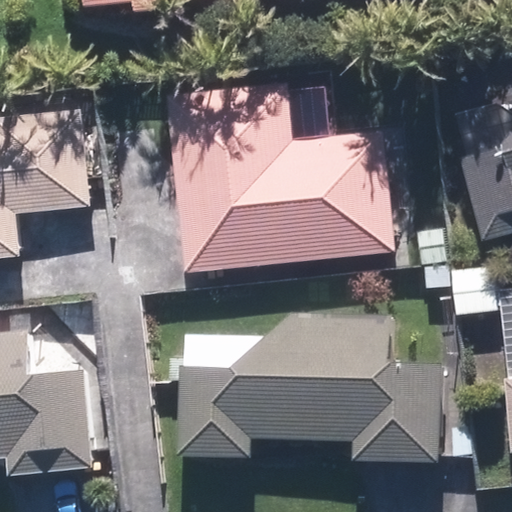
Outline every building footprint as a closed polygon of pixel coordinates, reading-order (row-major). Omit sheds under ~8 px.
[(298,85),(178,97),(194,273),(404,253),(393,134),(303,143),(298,85)] [(90,110),(1,119),(2,131),(0,130),(0,259),(29,257),(24,217),(100,208),(100,206),(90,110)] [(511,149),(479,158),(474,159),(496,238),(511,234),(511,149)] [(449,229),(424,231),(427,264),(452,261),(449,229)] [(432,289),(456,286),(454,266),(430,268),(432,289)] [(464,316),(504,312),(499,266),(459,272),(464,316)] [(190,368),(190,378),(188,458),(258,458),(259,440),(362,440),(362,461),(447,462),(447,456),(449,363),(399,362),(400,315),(294,313),(276,337),(193,335),(192,368),(190,368)] [(17,474),(91,470),(101,468),(95,372),(40,375),(37,331),(0,333),(0,461),(16,461),(17,474)]
